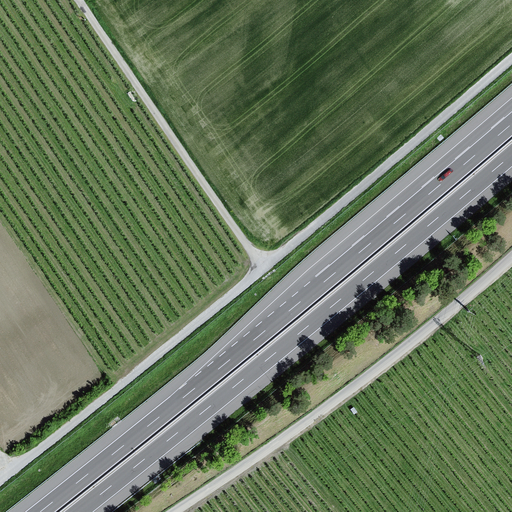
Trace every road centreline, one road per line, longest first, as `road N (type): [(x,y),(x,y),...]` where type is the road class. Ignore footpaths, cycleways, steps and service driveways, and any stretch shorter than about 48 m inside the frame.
road 1 (motorway): [(511,122),(39,511)]
road 2 (motorway): [(78,511),(511,154)]
road 3 (unclassified): [(511,256),(371,373),(174,511)]
road 4 (unclassified): [(262,269),(511,58)]
road 5 (unclassified): [(79,0),(262,269)]
road 6 (unclassified): [(13,470),(262,269)]
